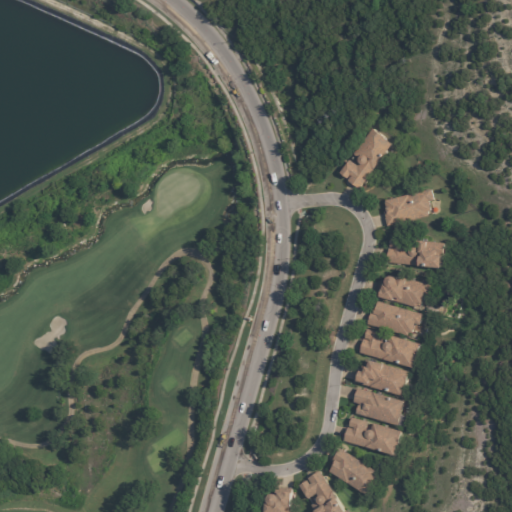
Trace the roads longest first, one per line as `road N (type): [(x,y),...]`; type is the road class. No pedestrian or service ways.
road 1 (residential): [(208,511),(274,257),(267,173),(242,98),(199,39),(147,0)]
road 2 (residential): [(223,463),(267,476),(309,465),(331,433),(341,332),(373,228),(337,199),(269,206)]
